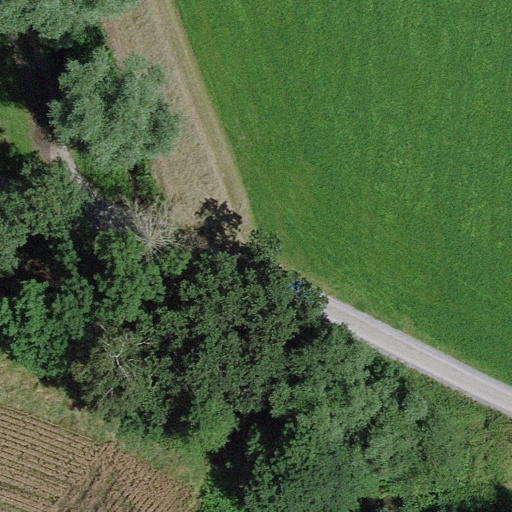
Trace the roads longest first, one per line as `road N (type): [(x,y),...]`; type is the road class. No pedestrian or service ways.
road 1 (track): [(0,197),(64,207),(212,259),(511,403)]
road 2 (track): [(10,0),(64,207)]
